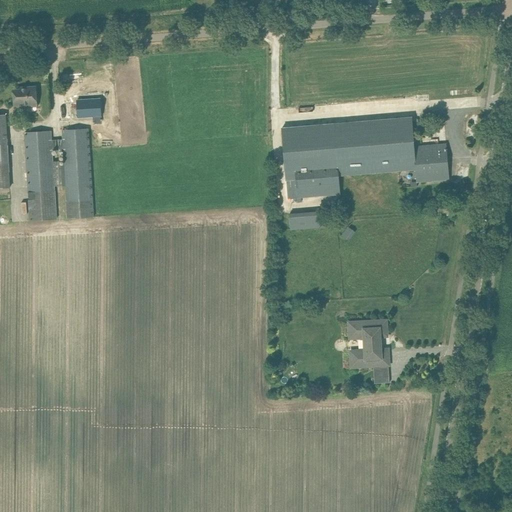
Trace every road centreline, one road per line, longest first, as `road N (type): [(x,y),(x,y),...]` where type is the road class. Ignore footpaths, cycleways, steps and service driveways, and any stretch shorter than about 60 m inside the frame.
road 1 (unclassified): [(0,50),(511,11)]
road 2 (tertiary): [(439,511),(511,57)]
